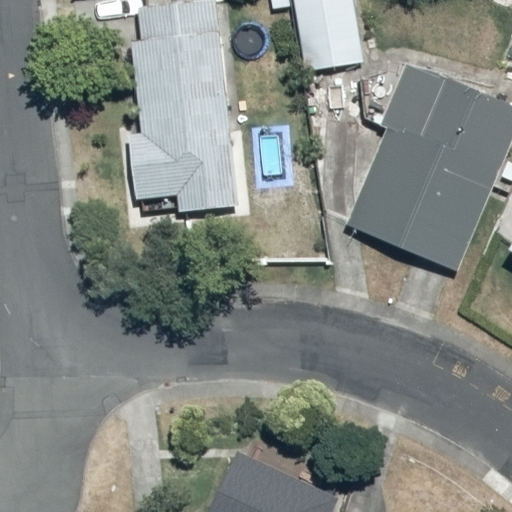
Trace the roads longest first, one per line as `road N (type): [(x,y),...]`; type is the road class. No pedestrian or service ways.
road 1 (residential): [(80,323),(117,334),(266,337),(346,349),(404,368),(511,432)]
road 2 (residential): [(4,0),(30,248),(51,299),(80,323)]
road 3 (residential): [(80,323),(24,489)]
